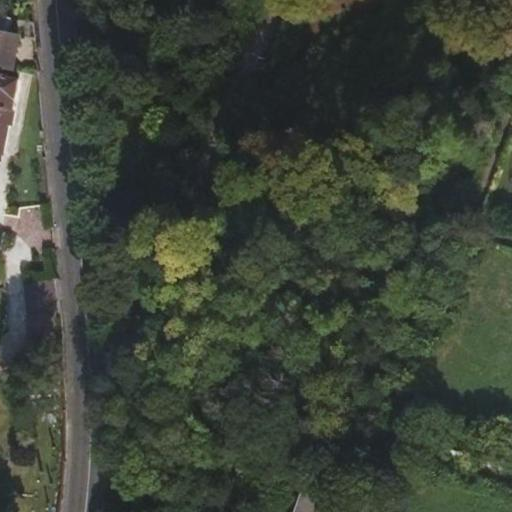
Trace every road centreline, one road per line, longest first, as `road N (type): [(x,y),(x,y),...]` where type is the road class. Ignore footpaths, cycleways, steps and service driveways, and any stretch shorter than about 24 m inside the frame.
road 1 (unclassified): [(90,383),(123,365),(247,59),(284,0)]
road 2 (primary): [(90,383),(62,0)]
road 3 (primary): [(77,511),(90,383)]
